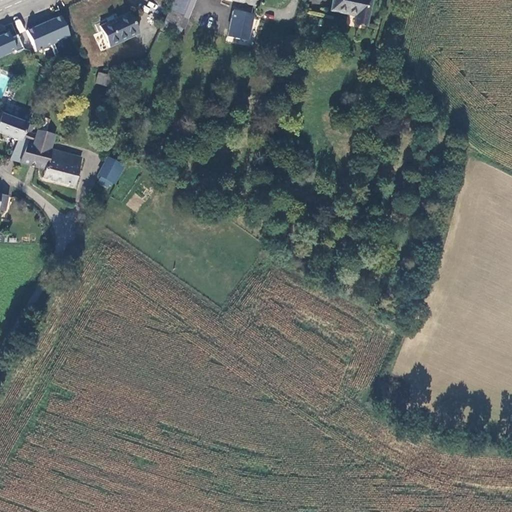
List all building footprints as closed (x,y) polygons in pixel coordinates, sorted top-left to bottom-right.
[(187,29),(197,0),(172,0),(164,21),(187,29)] [(372,0),(334,0),(332,11),(355,16),(355,23),(367,26),(372,0)] [(252,18),(253,15),(232,12),(226,38),(248,41),(248,40),(252,18)] [(101,26),(111,47),(139,34),(131,13),(101,26)] [(36,52),(70,36),(61,16),(26,31),(36,52)] [(256,42),(261,20),(252,18),(248,40),(256,42)] [(15,29),(0,34),(0,57),(23,49),(15,29)] [(110,74),(99,72),(97,83),(107,86),(110,74)] [(3,103),(0,110),(0,113),(26,124),(30,114),(3,103)] [(37,116),(40,116),(47,118),(49,111),(39,110),(37,116)] [(0,133),(17,141),(18,141),(20,138),(25,141),(28,131),(23,130),(26,124),(0,113),(0,133)] [(25,141),(17,162),(42,169),(41,177),(72,185),(79,158),(49,150),(53,135),(43,132),(47,118),(40,116),(35,134),(28,131),(25,141)] [(8,159),(17,162),(25,141),(20,138),(18,141),(17,141),(8,159)] [(112,181),(115,183),(124,167),(110,159),(100,176),(103,177),(99,183),(108,188),(112,181)] [(9,198),(0,196),(0,212),(6,214),(9,198)]
